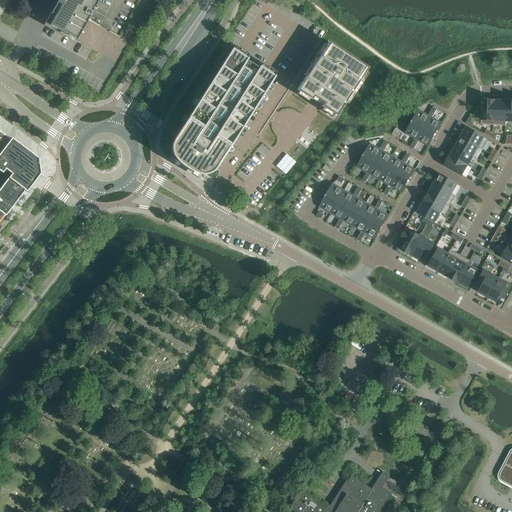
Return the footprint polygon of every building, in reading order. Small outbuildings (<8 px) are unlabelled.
[(0,0),(0,18),(10,0),(0,0)] [(61,5),(50,26),(77,40),(88,20),(89,21),(105,30),(119,37),(126,24),(136,30),(152,0),(58,0),(57,3),(61,5)] [(330,43),(298,91),(313,100),(315,97),(325,104),(323,107),(337,116),(369,68),(330,43)] [(170,148),(170,149),(170,150),(171,151),(171,152),(171,153),(171,154),(172,155),(172,156),(173,156),(173,157),(179,164),(181,165),(182,166),(183,167),(185,168),(186,169),(187,170),(189,170),(190,171),(191,172),(193,172),(194,173),(195,173),(197,174),(198,174),(200,175),(201,175),(202,175),(203,175),(204,175),(205,175),(206,174),(207,174),(208,174),(209,174),(209,173),(210,173),(211,172),(212,172),(212,171),(220,161),(275,76),(260,66),(232,108),(220,100),(248,58),(233,48),(171,144),(171,146),(170,147),(170,148)] [(495,100),(482,100),(482,108),(478,108),(478,119),(481,119),(481,125),(494,125),(495,100)] [(506,126),(507,101),(495,100),(494,125),(506,126)] [(412,122),(424,128),(430,117),(432,118),(435,114),(431,111),(428,116),(419,110),(412,122)] [(432,118),(430,117),(424,128),(435,135),(438,131),(437,131),(442,124),(432,118)] [(417,140),(424,128),(412,122),(406,133),(415,138),(413,143),(417,145),(419,141),(417,140)] [(488,140),(467,127),(461,137),(483,150),(488,140)] [(402,132),(396,128),(393,134),(398,137),(402,132)] [(435,135),(424,128),(417,140),(419,141),(429,146),(433,139),(435,135)] [(37,158),(19,144),(18,146),(0,132),(0,165),(4,169),(0,174),(7,179),(0,187),(0,212),(5,216),(30,182),(32,184),(39,174),(37,158)] [(483,150),(461,137),(455,146),(473,156),(478,147),(482,150),(483,150)] [(364,155),(375,162),(382,151),(384,152),(386,148),(382,145),(380,150),(370,144),(364,155)] [(473,156),(455,146),(450,156),(468,166),(473,156)] [(375,162),(386,168),(393,157),(384,152),(382,151),(375,162)] [(369,173),(375,162),(364,155),(357,167),(367,172),(364,177),(368,179),(371,175),(369,173)] [(468,166),(450,156),(444,166),(462,176),(468,166)] [(401,162),(393,157),(386,168),(397,175),(404,163),(406,164),(408,160),(404,158),(401,162)] [(386,168),(375,162),(369,173),(371,175),(380,180),(386,168)] [(404,163),(397,175),(409,181),(411,177),(415,170),(406,164),(404,163)] [(391,186),(397,175),(386,168),(380,180),(389,185),(386,189),(390,191),(393,187),(391,186)] [(440,174),(434,184),(455,196),(456,196),(452,194),(457,184),(440,174)] [(409,181),(397,175),(391,186),(393,187),(402,192),(406,185),(409,181)] [(344,191),(333,184),(326,195),(338,202),(344,191)] [(450,206),(455,196),(434,184),(429,193),(450,206)] [(353,196),(344,191),(338,202),(349,208),(355,197),(357,198),(360,194),(356,192),(353,196)] [(450,206),(429,193),(423,203),(441,213),(446,204),(450,206)] [(331,213),(338,202),(326,195),(320,207),(331,213)] [(357,198),(355,197),(349,208),(359,215),(366,203),(357,198)] [(349,208),(338,202),(331,213),(340,219),(338,223),(342,225),(344,221),(342,220),(349,208)] [(375,208),(366,203),(359,215),(370,221),(377,210),(379,211),(381,206),(377,204),(375,208)] [(417,213),(435,223),(441,213),(423,203),(417,213)] [(359,215),(349,208),(342,220),(344,221),(353,226),(359,215)] [(379,211),(377,210),(370,221),(382,228),(384,224),(384,223),(388,216),(379,211)] [(364,232),(370,221),(359,215),(353,226),(362,231),(359,235),(363,238),(366,233),(364,232)] [(380,232),(382,228),(370,221),(364,232),(366,233),(375,239),(380,231),(380,232)] [(410,255),(410,254),(421,236),(406,228),(399,241),(405,244),(401,250),(410,255)] [(435,244),(421,236),(410,254),(419,259),(422,254),(428,256),(435,244)] [(511,248),(508,246),(502,257),(511,263),(511,248)] [(450,250),(448,254),(439,249),(429,266),(439,272),(451,250),(450,250)] [(460,255),(451,250),(439,272),(448,277),(460,255)] [(458,282),(470,260),(460,255),(448,277),(458,282)] [(470,260),(458,282),(468,288),(477,270),(468,265),(470,261),(470,260)] [(488,297),(498,278),(484,271),(477,283),(482,286),(479,292),(488,297)] [(511,286),(498,278),(488,297),(497,302),(500,296),(505,299),(511,286)] [(511,451),(511,452),(504,465),(500,473),(499,475),(499,477),(500,478),(500,480),(501,481),(503,482),(510,486),(511,484),(511,451)] [(312,499),(300,491),(292,504),(290,507),(297,511),(379,511),(391,494),(380,487),(380,488),(374,485),(372,489),(351,475),(347,481),(343,487),(331,506),(328,505),(326,508),(312,499)]
